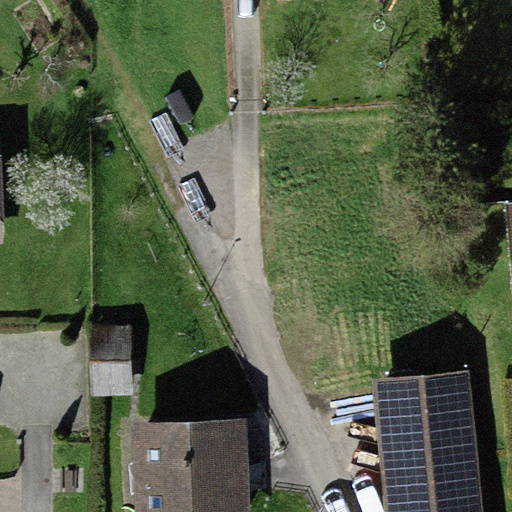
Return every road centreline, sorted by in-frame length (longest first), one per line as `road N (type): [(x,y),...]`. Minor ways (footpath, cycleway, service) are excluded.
road 1 (residential): [(342,511),(221,264)]
road 2 (unknown): [(241,305),(244,122)]
road 3 (residential): [(32,511),(34,372)]
